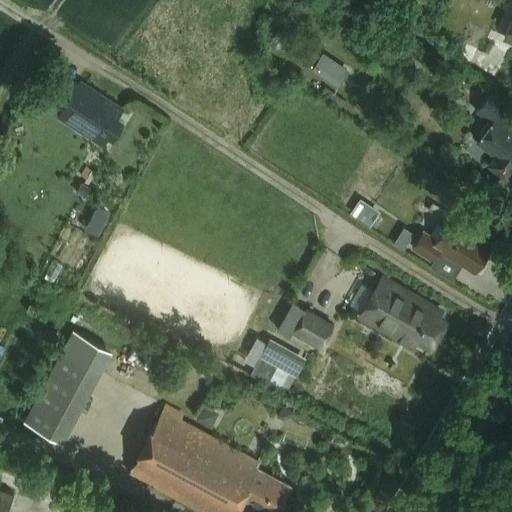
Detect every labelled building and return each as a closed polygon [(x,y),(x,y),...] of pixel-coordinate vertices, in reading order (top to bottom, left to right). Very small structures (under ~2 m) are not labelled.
[(311,69),(338,87),(350,69),(323,51),(321,55),(308,46),(299,59),(312,68),(311,69)] [(58,114),(59,113),(103,141),(108,133),(112,136),(122,120),(117,116),(122,108),(80,80),(69,97),(57,89),(46,106),(58,114)] [(505,176),(511,166),(511,125),(497,114),(506,101),(492,90),(477,109),(491,120),(476,140),(496,154),(489,164),(505,176)] [(356,209),(375,222),(385,207),(366,194),(356,209)] [(413,247),(432,259),(439,248),(474,270),(491,243),(450,217),(437,237),(424,229),(413,247)] [(411,244),(418,229),(409,224),(402,240),(411,244)] [(382,274),(360,313),(398,334),(400,330),(413,338),(415,335),(430,344),(445,318),(437,314),(441,308),(382,274)] [(290,335),(293,329),(321,346),(335,322),(307,305),(305,308),(292,301),(277,328),(290,335)] [(75,324),(33,419),(78,439),(120,343),(75,324)] [(297,375),(307,357),(272,336),(268,343),(258,337),(251,348),(261,354),(296,374),(297,375)] [(287,392),(296,374),(261,354),(251,373),(287,392)] [(200,417),(216,424),(224,408),(207,401),(200,417)] [(230,511),(240,495),(272,511),(276,511),(292,484),(256,464),(259,459),(162,407),(128,470),(205,511),(230,511)] [(0,511),(5,511),(13,491),(0,486),(0,511)]
